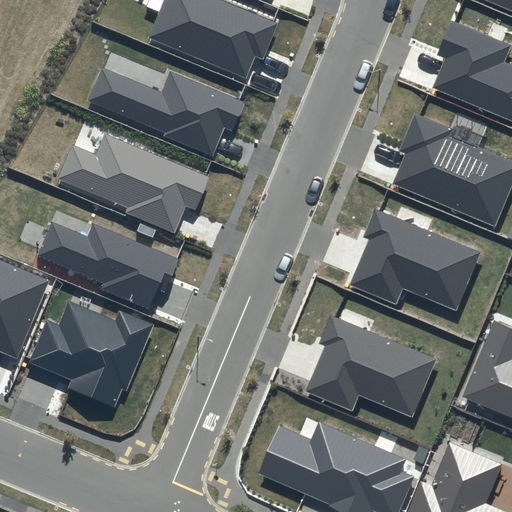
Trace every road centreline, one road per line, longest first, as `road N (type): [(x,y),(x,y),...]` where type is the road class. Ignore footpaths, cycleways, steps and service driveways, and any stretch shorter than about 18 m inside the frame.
road 1 (residential): [(160,511),(371,0)]
road 2 (residential): [(150,511),(0,450)]
